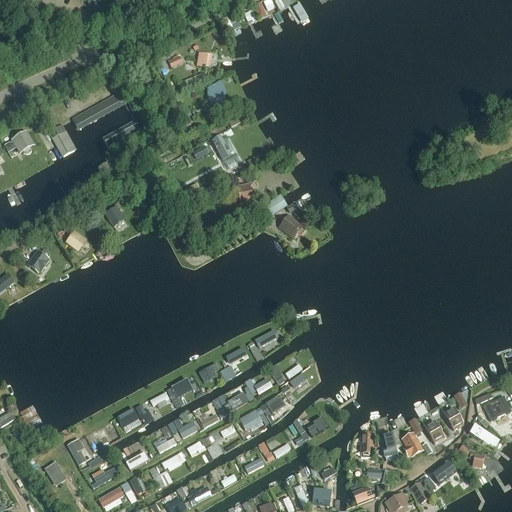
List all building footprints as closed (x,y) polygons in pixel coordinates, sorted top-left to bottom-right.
[(199,54),(196,68),(201,68),(202,66),(210,67),(212,56),(199,54)] [(169,64),(172,70),(182,65),(180,59),(169,64)] [(225,95),(224,91),(223,88),(220,84),(208,90),(208,102),(223,107),(225,100),(225,95)] [(166,105),(172,116),(179,112),(172,101),(166,105)] [(31,147),(33,146),(26,134),(4,147),(8,152),(16,147),(20,154),(22,153),(23,155),(26,156),(28,156),(30,155),(31,154),(32,152),(32,149),(31,147)] [(211,143),(222,163),(231,157),(220,138),(211,143)] [(210,156),(207,152),(195,159),(197,163),(210,156)] [(242,176),(236,180),(238,184),(245,181),(242,176)] [(197,186),(185,192),(190,202),(202,196),(197,186)] [(235,190),(237,200),(241,199),(242,205),(253,203),(252,197),(253,197),(251,187),(235,190)] [(273,218),(289,208),(282,197),(266,207),(273,218)] [(114,206),(116,209),(106,216),(113,228),(124,221),(118,211),(121,209),(118,204),(114,206)] [(293,206),(287,210),(290,216),(296,212),(293,206)] [(303,228),(288,217),(278,230),(293,241),(303,228)] [(223,228),(226,234),(239,227),(236,221),(223,228)] [(86,242),(74,234),(67,244),(78,252),(86,242)] [(45,267),(35,256),(27,265),(36,275),(45,267)] [(8,275),(0,281),(0,294),(14,283),(8,275)] [(271,333),(254,342),(258,349),(275,340),(271,333)] [(229,364),(245,357),(242,349),(226,356),(229,364)] [(256,350),(251,353),(257,363),(263,360),(258,351),(256,350)] [(284,373),(293,388),(307,380),(298,365),(284,373)] [(218,372),(215,366),(198,375),(203,385),(216,378),(214,374),(218,372)] [(220,371),(225,382),(236,377),(231,366),(220,371)] [(276,384),(281,381),(282,380),(275,368),(268,372),(276,384)] [(186,381),(171,389),(172,391),(167,394),(170,399),(175,396),(177,399),(191,391),(186,381)] [(257,393),(255,389),(250,381),(244,385),(251,397),(257,393)] [(259,396),(271,388),(267,382),(255,389),(257,393),(259,396)] [(152,406),(168,399),(164,393),(149,400),(152,406)] [(467,407),(459,394),(454,398),(461,410),(467,407)] [(231,412),(232,412),(248,403),(244,395),(234,401),(234,400),(227,404),(228,406),(223,408),(227,415),(231,412)] [(490,395),(475,401),(476,407),(491,399),(490,395)] [(268,410),(271,415),(284,407),(278,397),(260,408),(263,413),(268,410)] [(503,399),(484,408),(491,424),(497,421),(496,420),(505,416),(505,417),(511,414),(503,399)] [(453,410),(444,415),(453,432),(463,426),(453,410)] [(133,411),(117,420),(122,430),(138,421),(133,411)] [(255,413),(239,422),(245,432),(261,423),(255,413)] [(139,417),(144,427),(149,425),(143,415),(139,417)] [(215,417),(201,424),(204,430),(218,422),(215,417)] [(329,429),(327,426),(326,427),(321,419),(313,424),(314,426),(307,431),(312,439),(329,429)] [(415,420),(409,424),(416,435),(422,432),(415,420)] [(434,423),(424,429),(434,446),(444,440),(434,423)] [(108,425),(86,437),(88,441),(92,438),(95,444),(113,434),(108,425)] [(183,440),(201,431),(198,425),(180,434),(183,440)] [(224,439),(236,431),(232,425),(220,433),(224,439)] [(474,427),(469,436),(490,448),(495,439),(474,427)] [(167,428),(143,440),(154,459),(178,446),(167,428)] [(361,437),(360,456),(372,456),(373,437),(370,437),(371,434),(363,433),(362,437),(361,437)] [(408,459),(410,458),(411,459),(423,453),(413,434),(401,441),(405,448),(402,450),(408,459)] [(392,436),(384,439),(388,454),(383,455),(384,459),(390,458),(391,463),(399,461),(392,436)] [(298,448),(304,444),(301,438),(294,442),(298,448)] [(200,441),(186,449),(192,459),(206,451),(200,441)] [(67,447),(79,467),(86,463),(81,455),(80,455),(78,453),(83,450),(78,442),(67,447)] [(272,452),(276,459),(291,451),(287,444),(272,452)] [(470,456),(464,448),(459,452),(465,460),(470,456)] [(131,457),(136,468),(150,461),(144,450),(131,457)] [(182,453),(162,462),(167,472),(187,463),(182,453)] [(275,461),(271,454),(265,458),(269,465),(275,461)] [(469,462),(473,463),(472,469),(482,471),(485,458),(470,455),(469,462)] [(243,467),(246,474),(264,465),(260,458),(243,467)] [(99,459),(88,465),(91,470),(102,464),(99,459)] [(440,484),(456,472),(449,462),(433,475),(440,484)] [(56,464),(44,471),(52,483),(63,476),(56,464)] [(315,468),(309,470),(314,480),(319,477),(315,468)] [(333,469),(320,475),(324,481),(336,474),(333,469)] [(96,485),(98,489),(118,478),(114,470),(104,476),(103,474),(93,480),(96,485)] [(381,481),(381,473),(367,471),(366,480),(381,481)] [(166,473),(159,476),(160,477),(166,488),(172,484),(166,473)] [(233,475),(220,481),(223,488),(236,481),(233,475)] [(160,477),(153,481),(159,491),(166,488),(160,477)] [(349,479),(349,485),(362,484),(361,477),(349,479)] [(428,479),(423,483),(430,493),(435,489),(428,479)] [(129,485),(136,497),(142,494),(135,481),(129,485)] [(127,484),(121,488),(125,494),(131,491),(127,484)] [(419,507),(430,501),(420,485),(410,491),(419,507)] [(98,502),(103,510),(124,498),(119,490),(98,502)] [(198,494),(196,491),(191,494),(197,505),(210,497),(206,490),(198,494)] [(370,491),(368,490),(364,491),(363,490),(352,495),(357,507),(375,500),(371,491),(370,491)] [(311,492),(310,505),(327,506),(328,493),(311,492)] [(309,508),(302,493),(296,495),(303,510),(309,508)] [(402,496),(384,505),(388,511),(407,511),(407,508),(408,507),(402,496)] [(293,511),(288,499),(282,502),(286,511),(293,511)] [(167,511),(183,511),(186,511),(181,503),(167,511)]
